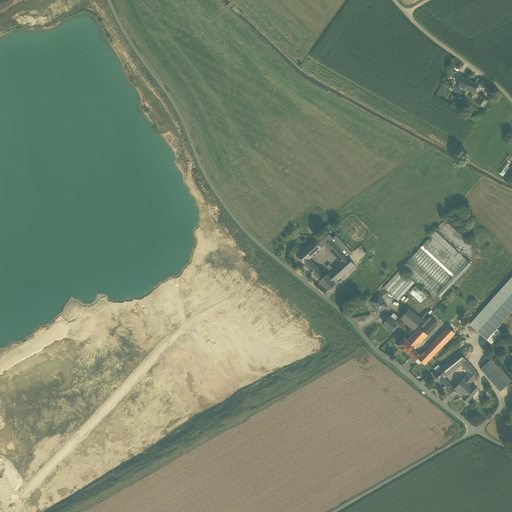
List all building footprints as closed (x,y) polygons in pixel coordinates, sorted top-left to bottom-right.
[(471,81),(461,76),(457,86),(467,90),(471,81)] [(471,81),(467,90),(474,94),(478,85),(483,88),(486,84),(478,79),(475,83),(471,81)] [(440,86),(435,94),(439,97),(444,89),(440,86)] [(482,97),(478,104),(484,108),(489,102),(482,97)] [(326,230),(315,240),(321,248),(325,245),(331,240),(333,238),(326,230)] [(468,261),(435,232),(401,269),(431,296),(433,298),(437,294),(468,261)] [(352,253),(336,235),(333,238),(331,240),(347,257),(352,253)] [(314,240),(297,256),(301,260),(304,264),(309,259),(314,255),(322,248),(321,248),(315,240),(314,240)] [(347,257),(331,240),(325,245),(341,263),(347,257)] [(347,257),(341,263),(333,270),(330,272),(327,275),(335,283),(354,265),(347,257)] [(316,266),(309,259),(304,264),(310,270),(310,271),(316,266)] [(468,261),(437,294),(440,297),(471,264),(467,261),(468,261)] [(318,269),(312,273),(313,274),(319,281),(324,276),(318,269)] [(415,283),(400,269),(383,288),(398,301),(415,283)] [(319,281),(328,290),(328,291),(335,284),(335,283),(327,275),(326,274),(324,276),(319,281)] [(511,310),(511,276),(469,324),(486,339),(511,310)] [(424,293),(416,286),(409,293),(420,303),(427,296),(424,293)] [(381,298),(376,301),(374,298),(369,301),(377,313),(387,307),(381,298)] [(423,321),(409,309),(400,319),(413,331),(423,321)] [(393,313),(389,318),(393,321),(397,316),(393,313)] [(389,318),(388,317),(383,324),(391,331),(397,324),(393,321),(389,318)] [(432,319),(422,330),(427,335),(437,324),(432,319)] [(458,330),(451,323),(448,327),(455,334),(458,330)] [(418,327),(407,340),(414,346),(413,346),(415,348),(427,335),(422,330),(418,327)] [(448,327),(424,352),(431,359),(455,334),(448,327)] [(398,333),(393,337),(397,342),(402,337),(398,333)] [(407,340),(404,337),(397,345),(407,353),(412,348),(413,346),(414,346),(407,340)] [(412,348),(407,353),(412,358),(417,352),(412,348)] [(417,352),(412,358),(415,361),(417,358),(420,355),(417,352)] [(424,352),(420,355),(427,362),(431,359),(424,352)] [(459,353),(432,374),(439,382),(445,378),(460,365),(466,360),(459,353)] [(420,355),(417,358),(424,365),(427,362),(420,355)] [(511,381),(491,359),(480,369),(500,391),(511,381)] [(479,375),(471,366),(466,371),(468,373),(474,380),(479,375)] [(454,389),(453,390),(456,393),(461,397),(473,386),(470,384),(474,380),(468,373),(454,389)] [(447,380),(441,385),(444,388),(450,384),(447,380)] [(454,389),(450,384),(444,388),(449,394),(453,390),(454,389)] [(473,386),(461,397),(467,402),(477,390),(473,386)]
